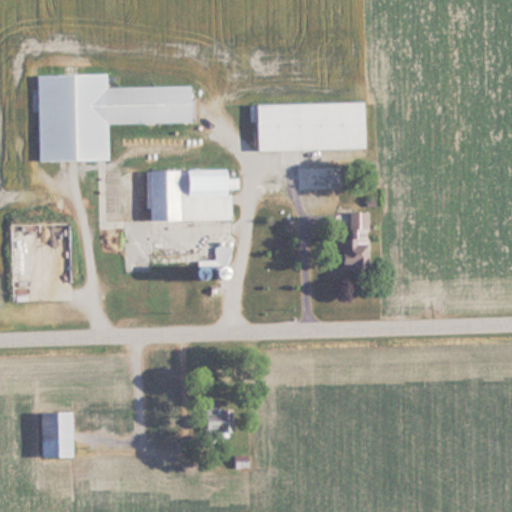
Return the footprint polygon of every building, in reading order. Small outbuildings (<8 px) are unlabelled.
[(31,74),(33,160),(103,159),(103,123),(188,122),(188,85),(102,87),(101,73),(31,74)] [(359,147),(358,101),(248,103),(249,149),(359,147)] [(141,220),(227,219),(227,189),(237,189),(236,177),(222,177),(222,168),(141,169),(141,220)] [(365,269),(364,211),(345,211),(345,237),(334,237),(334,269),(365,269)] [(198,442),(218,442),(218,434),(225,434),(225,409),(198,409),(198,442)] [(31,456),(63,456),(63,411),(31,411),(31,456)]
